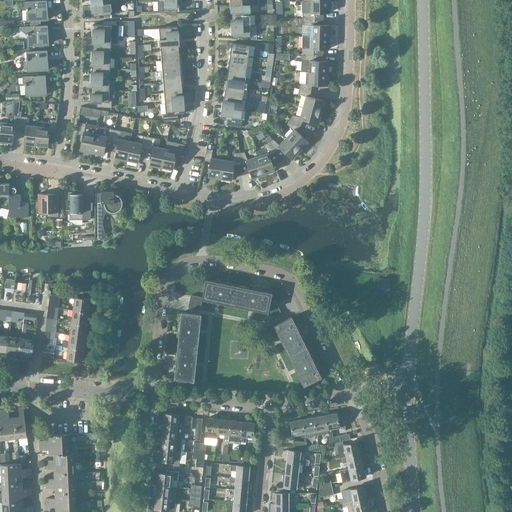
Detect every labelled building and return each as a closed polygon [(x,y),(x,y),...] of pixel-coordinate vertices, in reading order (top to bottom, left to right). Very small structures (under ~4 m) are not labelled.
[(46,0),(25,2),(23,2),(23,3),(24,8),(26,8),(26,10),(27,20),(47,19),(50,19),(52,17),(52,15),(51,13),(49,12),(47,12),(46,0)] [(176,11),(176,0),(157,0),(157,12),(176,11)] [(302,13),(302,19),(314,19),(314,13),(328,13),(328,1),(310,1),(310,13),(302,13)] [(92,17),(111,14),(118,13),(116,2),(110,3),(91,5),(92,16),(92,17)] [(249,15),(249,4),(230,5),(231,16),(249,15)] [(231,16),(231,26),(250,26),(249,15),(231,16)] [(300,25),(309,25),(309,37),(328,37),(328,25),(314,25),(314,19),(302,19),(300,19),(300,25)] [(93,25),(92,36),(111,36),(118,37),(118,25),(93,24),(93,25)] [(20,27),(19,29),(26,35),(27,35),(28,45),(27,45),(27,46),(48,44),(47,25),(26,27),(20,27)] [(177,26),(176,26),(158,28),(159,39),(178,38),(177,27),(177,26)] [(250,37),(250,26),(231,26),(232,37),(231,38),(250,37)] [(111,47),(111,36),(92,36),(92,46),(111,47)] [(302,37),(301,54),(313,55),(313,49),(328,49),(328,37),(309,37),(302,37)] [(159,39),(160,50),(179,48),(178,38),(159,39)] [(250,45),(231,43),(230,54),(248,57),(250,45)] [(92,46),(92,57),(110,58),(111,47),(92,46)] [(161,61),(176,59),(179,59),(179,48),(160,50),(161,61)] [(26,52),(26,58),(26,60),(27,70),(48,69),(50,69),(52,67),(52,65),(52,63),(50,62),(47,62),(47,50),(26,52)] [(246,67),(248,57),(230,54),(228,65),(246,67)] [(308,72),(310,72),(327,73),(327,61),(313,61),(313,55),(301,54),(300,72),(308,72)] [(110,69),(110,58),(92,57),(91,68),(110,69)] [(179,59),(176,59),(161,61),(162,71),(180,70),(179,59)] [(228,65),(226,75),(245,78),(246,67),(228,65)] [(91,68),(91,79),(109,80),(110,69),(91,68)] [(162,71),(163,82),(181,81),(180,70),(162,71)] [(326,85),(327,73),(310,72),(308,72),(307,84),(299,83),(298,89),(311,91),(312,84),(326,85)] [(46,94),(48,94),(50,92),(51,90),(50,88),(48,87),(46,87),(45,75),(22,77),(22,78),(22,84),(24,83),(24,85),(25,85),(25,95),(25,96),(46,94)] [(243,89),(245,78),(226,75),(225,86),(243,89)] [(91,79),(90,90),(109,90),(109,80),(91,79)] [(182,91),(181,81),(163,82),(164,93),(182,91)] [(242,99),(243,89),(225,86),(223,97),(242,99)] [(305,96),(302,107),(320,112),(323,101),(309,97),(311,91),(298,89),(298,94),(305,96)] [(90,101),(91,101),(96,101),(96,107),(111,108),(111,101),(109,101),(109,90),(90,90),(90,101)] [(164,93),(164,104),(183,102),(182,91),(164,93)] [(223,97),(222,107),(240,110),(242,99),(223,97)] [(165,114),(163,114),(163,121),(178,120),(178,119),(177,114),(184,113),(184,112),(184,113),(183,102),(164,104),(165,114)] [(260,108),(260,113),(267,114),(269,103),(266,102),(261,102),(260,108)] [(81,107),(80,114),(87,116),(89,108),(81,107)] [(239,120),(240,110),(222,107),(220,118),(220,119),(227,119),(226,125),(226,126),(241,128),(242,121),(239,120)] [(299,117),(292,115),(289,120),(300,126),(303,120),(317,124),(320,112),(302,107),(299,117)] [(0,143),(7,145),(8,142),(12,142),(13,128),(19,128),(20,116),(8,115),(7,123),(0,122),(0,143)] [(23,143),(35,145),(37,126),(26,125),(27,117),(20,116),(19,128),(25,129),(23,143)] [(38,121),(37,126),(35,145),(47,146),(49,131),(54,132),(56,120),(49,119),(49,123),(38,121)] [(297,132),(300,126),(289,120),(286,125),(292,130),(285,137),(299,150),(307,141),(297,132)] [(79,150),(91,152),(95,134),(90,133),(90,131),(90,129),(90,127),(91,125),(85,124),(79,122),(77,134),(78,135),(78,134),(82,135),(79,150)] [(106,140),(112,142),(114,130),(97,126),(95,134),(91,152),(103,155),(106,140)] [(260,128),(254,132),(260,140),(265,137),(260,128)] [(126,159),(130,141),(131,133),(114,130),(112,142),(117,143),(114,157),(126,159)] [(135,142),(130,141),(126,159),(138,162),(141,148),(146,149),(149,137),(137,135),(135,142)] [(149,164),(161,167),(165,148),(159,147),(159,142),(160,139),(149,137),(146,149),(152,150),(149,164)] [(273,139),(268,142),(275,153),(280,149),(291,159),(299,150),(285,137),(278,145),(273,139)] [(181,157),(184,145),(166,141),(165,148),(161,167),(172,169),(175,155),(180,156),(181,157)] [(269,156),(275,153),(268,142),(263,145),(264,149),(255,152),(256,156),(263,174),(274,170),(269,156)] [(201,146),(194,145),(192,160),(199,161),(201,146)] [(208,176),(219,178),(222,160),(211,158),(212,150),(206,149),(203,161),(204,161),(210,162),(208,176)] [(244,152),(239,153),(240,165),(247,164),(251,178),(263,174),(256,156),(246,160),(244,152)] [(232,161),(222,160),(219,178),(231,180),(233,165),(240,165),(239,153),(233,153),(232,161)] [(0,203),(1,205),(5,207),(7,207),(8,207),(9,217),(27,217),(27,203),(20,203),(20,194),(15,194),(15,192),(16,190),(15,188),(13,187),(11,188),(9,188),(9,183),(0,183),(0,203)] [(117,192),(113,191),(101,191),(101,193),(96,193),(96,203),(97,239),(101,239),(105,236),(103,231),(101,228),(100,223),(100,220),(100,215),(101,212),(103,210),(106,213),(109,214),(113,214),(117,214),(120,212),(123,208),(124,205),(124,201),(123,197),(120,194),(117,192)] [(75,192),(67,192),(67,200),(69,200),(69,213),(69,220),(82,220),(90,220),(90,202),(84,202),(84,199),(82,199),(82,194),(75,194),(75,192)] [(36,205),(36,206),(36,208),(36,210),(38,210),(38,213),(40,215),(43,215),(45,215),(47,213),(50,213),(50,216),(57,216),(57,194),(38,194),(38,205),(36,205)] [(238,286),(218,282),(205,279),(201,297),(201,298),(234,305),(238,286)] [(270,293),(238,286),(234,305),(266,312),(269,300),(270,293)] [(50,294),(48,306),(59,308),(60,295),(50,294)] [(200,303),(201,298),(201,297),(190,294),(188,300),(200,303)] [(89,299),(74,297),(73,309),(87,311),(89,299)] [(188,300),(187,306),(199,309),(200,303),(188,300)] [(278,310),(274,301),(269,300),(266,312),(267,315),(278,310)] [(48,306),(47,319),(52,320),(57,320),(59,308),(48,306)] [(68,317),(67,321),(86,324),(87,311),(73,309),(72,317),(68,317)] [(281,315),(278,310),(267,315),(270,320),(281,315)] [(181,312),(177,345),(196,347),(199,314),(181,312)] [(273,325),(282,343),(288,355),(305,346),(291,316),(273,325)] [(70,328),(69,334),(84,336),(86,324),(67,321),(66,327),(70,328)] [(62,346),(68,347),(83,349),(84,336),(69,334),(69,342),(63,341),(62,346)] [(0,351),(6,352),(8,336),(0,335),(0,351)] [(21,338),(8,336),(6,352),(19,353),(21,338)] [(33,340),(21,338),(19,353),(31,355),(33,340)] [(192,380),(194,363),(196,347),(177,345),(174,378),(192,380)] [(320,376),(305,346),(288,355),(303,385),(320,376)] [(81,361),(83,349),(68,347),(66,359),(81,361)] [(19,438),(27,437),(23,408),(18,408),(19,417),(14,418),(17,441),(19,441),(19,438)] [(16,441),(17,441),(14,418),(9,418),(8,409),(3,410),(7,440),(15,439),(16,441)] [(333,437),(331,429),(344,426),(343,418),(338,419),(337,413),(325,415),(327,429),(329,438),(333,437)] [(164,414),(163,425),(183,427),(185,416),(164,414)] [(316,431),(327,429),(325,415),(313,417),(316,431)] [(203,419),(197,418),(192,417),(190,428),(196,429),(201,429),(203,419)] [(316,431),(313,417),(301,419),(304,433),(304,438),(316,435),(316,431)] [(210,440),(211,439),(216,439),(217,435),(219,419),(207,418),(206,433),(205,440),(210,440)] [(230,420),(219,419),(217,435),(224,435),(224,439),(228,440),(230,420)] [(292,435),(304,433),(301,419),(290,421),(292,435)] [(240,442),(240,441),(242,422),(230,420),(228,440),(228,443),(239,444),(240,442)] [(254,423),(242,422),(240,441),(240,442),(246,443),(246,436),(252,437),(254,423)] [(163,425),(162,437),(182,439),(183,427),(163,425)] [(39,441),(39,446),(69,444),(69,436),(72,436),(72,434),(48,435),(48,441),(39,441)] [(333,437),(329,438),(328,438),(330,444),(350,440),(349,434),(333,437)] [(162,437),(160,448),(181,451),(182,439),(162,437)] [(343,444),(337,446),(338,454),(335,454),(336,458),(341,457),(341,458),(360,454),(357,442),(343,445),(343,444)] [(49,450),(49,456),(53,455),(70,454),(72,454),(72,452),(69,452),(69,444),(39,446),(39,450),(49,450)] [(159,460),(172,462),(172,465),(179,466),(181,451),(160,448),(159,460)] [(301,452),(288,450),(287,462),(300,464),(308,465),(309,460),(301,459),(301,452)] [(246,452),(238,451),(238,463),(248,464),(249,457),(245,457),(246,452)] [(10,461),(9,453),(0,454),(1,462),(10,461)] [(72,454),(70,454),(53,455),(53,460),(45,460),(45,464),(74,463),(74,455),(77,455),(77,454),(72,454)] [(341,458),(341,457),(336,458),(335,458),(336,464),(346,462),(348,468),(362,466),(360,454),(341,458)] [(299,476),(300,464),(287,462),(286,475),(299,476)] [(54,469),(54,473),(75,472),(78,472),(78,471),(75,471),(74,463),(45,464),(45,469),(54,469)] [(0,466),(1,466),(1,475),(31,474),(31,469),(22,469),(22,464),(1,465),(1,464),(0,464),(0,466)] [(236,471),(235,478),(248,479),(249,479),(250,472),(249,472),(249,467),(230,465),(230,470),(236,471)] [(350,480),(365,477),(362,466),(348,468),(339,470),(342,483),(350,481),(350,480)] [(157,485),(171,486),(176,487),(177,481),(178,481),(179,472),(166,470),(166,474),(158,473),(157,485)] [(78,472),(75,472),(54,473),(54,479),(45,479),(45,483),(75,482),(75,474),(78,474),(78,472)] [(31,478),(31,474),(1,475),(1,482),(0,482),(0,483),(22,483),(22,479),(31,478)] [(282,481),(285,482),(284,487),(297,488),(303,489),(304,483),(298,483),(299,476),(286,475),(283,475),(282,481)] [(235,478),(229,477),(228,483),(234,483),(234,489),(234,490),(247,491),(249,491),(250,484),(248,484),(248,479),(235,478)] [(318,492),(332,489),(330,478),(320,481),(318,492)] [(79,491),(79,490),(76,490),(75,482),(45,483),(46,489),(55,488),(55,492),(79,491)] [(0,485),(2,485),(2,493),(32,492),(31,488),(23,488),(22,483),(0,483),(0,485)] [(176,492),(176,487),(171,486),(157,485),(155,497),(170,498),(171,491),(176,492)] [(343,503),(366,498),(364,487),(349,490),(349,489),(341,491),(342,498),(338,499),(339,504),(342,503),(343,503)] [(246,503),(247,491),(234,490),(234,489),(228,489),(228,494),(233,495),(233,502),(246,503)] [(46,499),(46,503),(76,501),(76,493),(79,493),(79,491),(55,492),(55,498),(46,499)] [(0,503),(2,503),(23,502),(23,498),(32,497),(32,492),(2,493),(0,493),(0,503)] [(276,493),(276,506),(289,506),(289,505),(295,505),(295,500),(289,500),(289,493),(276,493)] [(155,497),(154,508),(168,510),(167,511),(173,511),(175,499),(170,498),(155,497)] [(357,511),(369,510),(366,498),(343,503),(342,503),(343,508),(347,507),(348,511),(357,511)] [(76,509),(76,501),(46,503),(47,508),(55,507),(56,511),(79,511),(79,509),(76,509)] [(23,502),(2,503),(0,503),(0,504),(2,505),(2,511),(20,511),(32,511),(32,507),(24,508),(23,502)] [(245,511),(246,503),(233,502),(231,511),(245,511)]
